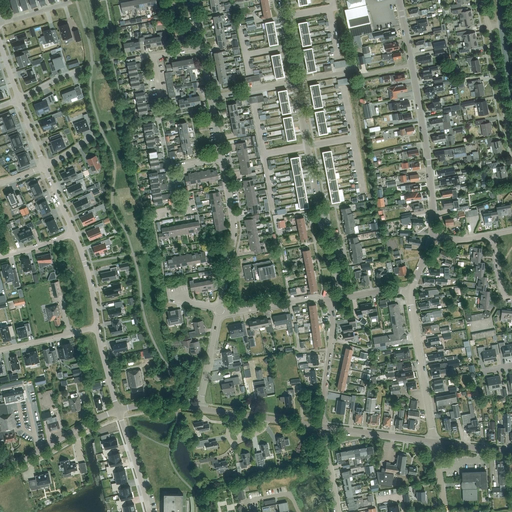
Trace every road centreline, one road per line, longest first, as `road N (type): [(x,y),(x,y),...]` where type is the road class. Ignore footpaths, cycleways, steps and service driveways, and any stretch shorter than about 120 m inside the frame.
road 1 (residential): [(344,296),(295,81)]
road 2 (residential): [(432,237),(412,65)]
road 3 (residential): [(219,310),(235,230),(222,158)]
road 4 (residential): [(434,442),(409,293)]
road 5 (unclassified): [(117,410),(0,469)]
road 6 (residential): [(323,426),(329,300)]
road 7 (residential): [(488,26),(511,148)]
